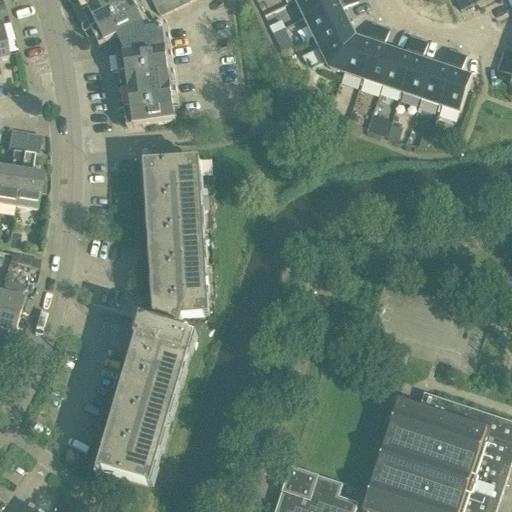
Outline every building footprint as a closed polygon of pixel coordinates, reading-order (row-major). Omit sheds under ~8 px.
[(132,0),(77,0),(101,48),(108,44),(115,59),(118,57),(127,129),(176,122),(164,30),(148,32),(132,0)] [(152,0),(153,0),(160,16),(164,16),(196,0),(152,0)] [(298,0),(297,1),(306,19),(345,0),(298,0)] [(343,12),(359,4),(357,0),(345,0),(306,19),(316,41),(353,22),(352,20),(348,22),(343,12)] [(350,27),(354,25),(353,22),(316,41),(321,51),(307,58),(314,71),(328,64),(331,70),(345,75),(357,40),(350,27)] [(0,62),(8,61),(1,26),(0,26),(0,62)] [(363,81),(381,29),(373,26),(367,43),(357,40),(345,75),(363,81)] [(384,49),(390,32),(381,29),(363,81),(382,88),(394,53),(384,49)] [(402,94),(419,42),(410,39),(405,56),(394,53),(382,88),(402,94)] [(422,62),(428,45),(419,42),(402,94),(421,101),(433,66),(422,62)] [(441,107),(458,55),(449,52),(443,69),(433,66),(421,101),(441,107)] [(511,65),(511,55),(507,54),(503,62),(511,65)] [(461,76),(467,58),(458,55),(441,107),(461,114),(473,80),(461,76)] [(511,65),(503,62),(500,71),(511,75),(511,65)] [(0,207),(15,209),(23,155),(12,153),(9,172),(0,171),(0,207)] [(31,176),(34,156),(23,155),(15,209),(37,213),(43,178),(31,176)] [(183,320),(204,319),(196,163),(151,166),(159,312),(145,313),(137,343),(142,345),(104,476),(147,488),(191,338),(179,334),(183,320)] [(14,335),(22,300),(1,295),(0,297),(0,340),(2,332),(14,335)] [(511,423),(425,395),(420,410),(401,404),(364,511),(356,511),(359,506),(339,499),(343,487),(291,470),(276,511),(497,511),(511,467),(511,423)]
